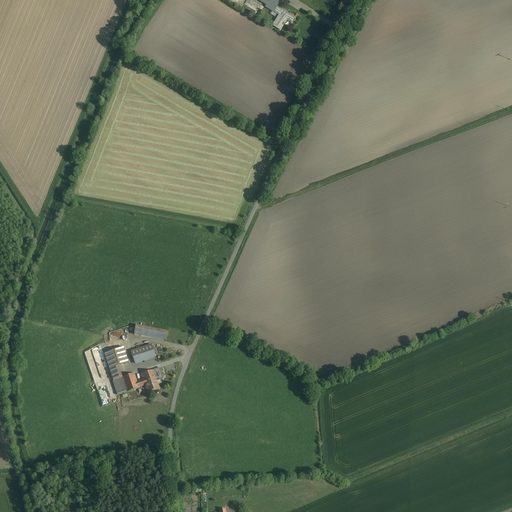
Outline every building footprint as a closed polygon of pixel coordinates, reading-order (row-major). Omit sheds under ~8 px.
[(282,0),(257,0),(275,11),(279,6),(282,0)] [(351,4),(345,1),(341,7),(347,11),(351,4)] [(280,15),(273,25),(282,30),(288,20),(293,23),(296,17),(279,6),(275,11),(280,15)] [(143,338),(170,344),(172,335),(145,329),(143,338)] [(153,344),(132,350),(136,363),(157,357),(153,344)] [(106,354),(111,370),(120,367),(130,364),(125,348),(106,354)] [(92,352),(92,353),(86,355),(89,363),(95,361),(92,352)] [(120,367),(111,370),(120,396),(128,393),(123,378),(120,367)] [(160,389),(154,370),(141,374),(144,383),(145,386),(147,393),(160,389)] [(139,384),(135,374),(123,378),(128,393),(140,389),(140,388),(139,384)]
